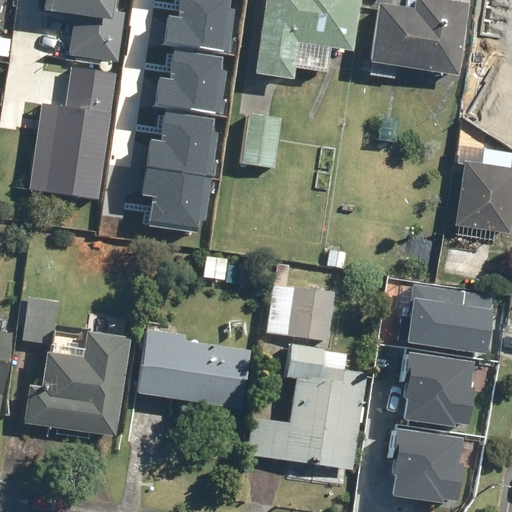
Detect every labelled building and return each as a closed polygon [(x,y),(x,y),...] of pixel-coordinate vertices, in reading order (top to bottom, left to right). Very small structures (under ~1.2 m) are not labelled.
[(44,0),(43,12),(76,16),(71,54),(122,60),(128,10),(115,8),(115,0),(44,0)] [(170,17),(166,41),(229,50),(234,9),(229,9),(230,0),(183,0),(181,18),(170,17)] [(256,0),(248,78),(285,82),(286,68),(321,72),(323,53),(344,55),(350,0),(256,0)] [(405,0),(405,9),(369,6),(364,79),(392,81),(393,69),(453,73),(457,3),(412,0),(405,0)] [(511,34),(488,32),(488,35),(470,34),(467,68),(479,70),(478,86),(511,89),(511,34)] [(163,78),(159,102),(220,111),(226,71),(220,70),(222,57),(175,50),(171,79),(163,78)] [(61,108),(36,105),(24,192),(92,202),(110,76),(66,70),(61,108)] [(152,139),(148,168),(212,177),(218,132),(211,131),(213,119),(166,113),(162,141),(152,139)] [(277,121),(240,117),(235,167),(271,171),(277,121)] [(396,120),(377,118),(372,153),(392,155),(396,120)] [(509,199),(511,199),(511,181),(510,181),(511,170),(508,169),(509,153),(452,148),(451,167),(459,168),(454,229),(506,233),(509,199)] [(212,177),(148,168),(144,195),(154,196),(150,224),(197,231),(199,218),(206,219),(212,177)] [(226,261),(200,258),(198,282),(224,284),(226,261)] [(413,317),(410,344),(487,352),(493,294),(412,285),(409,316),(413,317)] [(267,288),(262,337),(324,343),(329,294),(267,288)] [(53,344),(56,302),(25,299),(22,341),(53,344)] [(6,318),(0,317),(0,423),(5,424),(14,336),(5,335),(6,318)] [(183,334),(148,330),(141,392),(247,404),(253,351),(182,342),(183,334)] [(89,334),(87,357),(47,353),(43,389),(31,388),(27,426),(117,435),(127,337),(89,334)] [(286,419),(247,412),(240,454),(350,471),(364,378),(321,372),(325,350),(289,345),(284,376),(293,377),(286,419)] [(473,360),(411,353),(403,420),(455,425),(455,422),(470,423),(474,389),(470,388),(473,360)] [(461,436),(399,429),(392,495),(443,501),(444,497),(459,499),(463,464),(458,464),(461,436)]
